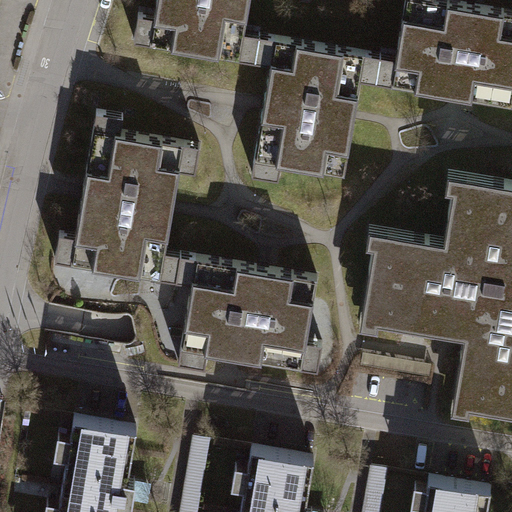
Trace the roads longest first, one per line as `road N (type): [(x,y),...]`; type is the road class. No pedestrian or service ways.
road 1 (residential): [(0,360),(511,450)]
road 2 (residential): [(78,0),(21,183),(0,289)]
